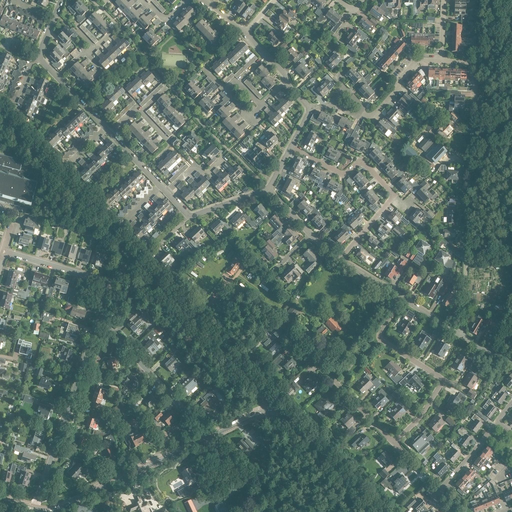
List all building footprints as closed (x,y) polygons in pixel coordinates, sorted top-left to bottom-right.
[(126,1),(119,7),(123,12),(133,3),(135,0),(131,0),(128,4),(126,1)] [(138,0),(137,0),(135,0),(133,3),(123,12),(127,16),(134,10),(131,7),(138,0)] [(238,0),(234,5),(237,7),(234,10),(239,15),(245,7),(242,4),(245,0),(238,0)] [(322,0),(318,0),(314,6),(318,8),(316,11),(321,15),(323,12),(325,10),(322,7),(326,2),(322,0)] [(388,0),(388,3),(397,4),(396,9),(400,9),(401,0),(397,0),(396,0),(388,0)] [(428,5),(428,0),(420,0),(421,1),(417,1),(417,9),(418,9),(422,9),(423,5),(428,5)] [(73,2),(71,4),(67,8),(71,13),(75,10),(77,12),(83,6),(79,1),(76,4),(73,2)] [(375,6),(369,13),(379,20),(383,15),(390,19),(391,19),(392,18),(384,4),(380,10),(375,6)] [(136,12),(134,10),(127,16),(131,20),(141,11),(145,7),(143,5),(136,12)] [(249,9),(245,7),(239,15),(245,19),(248,15),(250,17),(257,8),(252,5),(249,9)] [(83,6),(77,12),(79,14),(76,17),(80,22),(86,17),(83,15),(88,11),(83,6)] [(141,11),(131,20),(135,24),(137,22),(141,18),(139,15),(146,9),(146,8),(145,7),(141,11)] [(185,8),(183,9),(191,17),(193,15),(194,15),(196,14),(189,7),(186,10),(185,8)] [(466,8),(455,7),(455,9),(454,9),(453,10),(453,13),(454,14),(461,15),(461,22),(468,23),(468,17),(467,17),(467,11),(466,11),(466,8)] [(191,17),(183,9),(182,11),(183,12),(180,15),(182,17),(187,22),(188,21),(188,20),(191,17)] [(281,15),(279,17),(288,23),(290,20),(292,22),(294,21),(298,16),(294,14),(292,11),(289,9),(286,13),(284,11),(282,13),(281,13),(280,14),(281,15)] [(323,12),(321,15),(316,21),(319,23),(321,23),(322,21),(325,21),(327,18),(331,21),(336,13),(331,9),(326,15),(323,12)] [(144,16),(141,18),(137,22),(141,26),(148,19),(154,14),(152,12),(146,18),(144,16)] [(93,23),(100,16),(98,14),(97,15),(95,13),(89,19),(93,23)] [(342,17),(336,13),(331,21),(336,25),(331,31),(331,32),(334,34),(341,25),(338,22),(342,17)] [(148,19),(141,26),(145,30),(151,24),(149,22),(156,15),(154,14),(148,19)] [(102,18),(100,16),(93,23),(97,27),(103,21),(100,19),(102,18)] [(187,22),(182,17),(179,19),(177,18),(176,19),(183,27),(186,25),(187,25),(188,23),(187,22)] [(288,23),(279,17),(280,17),(278,19),(277,19),(276,20),(277,21),(275,23),(277,25),(275,27),(284,34),(287,30),(287,28),(285,26),(288,23)] [(364,17),(358,24),(367,31),(367,30),(370,32),(372,32),(374,30),(373,29),(377,23),(371,19),(369,22),(364,17)] [(8,19),(8,20),(5,27),(10,30),(13,22),(10,21),(11,19),(8,18),(8,19)] [(157,19),(156,20),(153,23),(157,27),(161,23),(157,19)] [(183,27),(176,19),(174,21),(176,22),(173,25),(174,26),(172,28),(176,32),(178,30),(179,32),(181,30),(180,30),(183,27)] [(13,22),(10,30),(15,32),(19,24),(16,23),(16,22),(14,20),(13,22)] [(105,24),(103,21),(97,27),(100,31),(108,24),(106,23),(105,24)] [(200,31),(208,24),(206,22),(205,23),(202,21),(196,27),(200,31)] [(19,24),(15,32),(21,34),(24,26),(21,25),(21,24),(19,23),(18,24),(19,24)] [(109,26),(108,24),(100,31),(104,36),(111,30),(108,27),(109,26)] [(209,25),(208,24),(200,31),(204,35),(210,29),(208,26),(209,25)] [(24,26),(21,34),(26,36),(29,28),(26,27),(27,26),(24,25),(24,26)] [(180,36),(190,27),(187,25),(178,34),(180,36)] [(29,28),(26,36),(31,38),(34,30),(32,29),(32,28),(29,27),(29,28)] [(63,33),(69,39),(71,36),(74,39),(78,35),(73,30),(71,32),(66,27),(62,31),(63,33)] [(34,30),(31,38),(36,40),(40,32),(37,31),(37,30),(35,29),(34,30)] [(147,43),(154,36),(152,33),(153,32),(150,29),(145,34),(146,35),(142,38),(147,43)] [(210,29),(204,35),(208,40),(216,33),(215,31),(213,32),(210,29)] [(359,34),(356,32),(353,30),(349,36),(357,42),(359,39),(362,41),(364,39),(366,40),(366,39),(368,37),(361,31),(359,34)] [(268,37),(267,38),(276,46),(280,41),(282,43),(286,38),(279,33),(277,35),(272,32),(271,33),(270,34),(269,34),(268,35),(268,36),(268,37)] [(63,33),(58,37),(63,42),(61,44),(66,50),(70,46),(67,43),(70,40),(69,39),(63,33)] [(216,33),(208,40),(212,44),(219,38),(216,35),(217,34),(216,33)] [(411,45),(416,45),(417,37),(417,34),(409,34),(409,37),(411,37),(411,45)] [(115,35),(113,36),(125,49),(129,45),(123,39),(121,41),(115,35)] [(125,49),(113,36),(111,38),(117,44),(115,47),(121,53),(125,49)] [(154,36),(147,43),(151,47),(157,41),(159,43),(161,41),(158,38),(157,38),(154,36)] [(357,42),(349,36),(345,41),(348,44),(346,47),(355,54),(357,51),(356,50),(358,47),(354,45),(357,42)] [(393,42),(396,45),(402,50),(406,46),(397,38),(393,42)] [(292,43),(289,39),(282,45),(285,49),(292,43)] [(121,53),(115,47),(113,49),(107,43),(105,44),(117,57),(121,53)] [(237,46),(244,53),(248,50),(243,43),(240,46),(239,44),(237,46)] [(117,57),(105,44),(103,46),(109,52),(107,54),(113,61),(117,57)] [(396,45),(392,48),(399,54),(402,50),(396,45)] [(55,52),(61,58),(63,55),(66,58),(70,54),(65,49),(63,51),(58,46),(54,51),(55,52)] [(244,53),(237,46),(236,48),(237,49),(234,51),(240,57),(244,53)] [(399,54),(392,48),(388,52),(395,58),(399,54)] [(291,49),(284,55),(287,59),(288,58),(291,62),(295,58),(298,61),(303,56),(300,53),(298,56),(291,49)] [(98,50),(97,52),(109,65),(113,61),(107,54),(104,57),(98,50)] [(330,59),(336,65),(341,61),(339,59),(341,56),(342,56),(342,53),(341,52),(338,52),(336,50),(330,55),(332,57),(330,59)] [(240,57),(234,51),(232,53),(231,52),(229,54),(236,61),(240,57)] [(55,52),(50,57),(55,61),(52,64),(58,69),(62,65),(59,62),(62,59),(61,58),(55,52)] [(109,65),(97,52),(95,54),(101,60),(98,63),(104,69),(109,65)] [(236,62),(238,65),(250,54),(248,52),(236,62)] [(391,62),(385,56),(380,52),(379,54),(379,55),(381,57),(382,57),(383,58),(381,60),(388,66),(391,62)] [(388,52),(385,56),(391,62),(395,58),(388,52)] [(9,62),(10,63),(11,60),(13,60),(14,58),(3,54),(2,57),(1,56),(0,57),(0,58),(1,59),(9,62)] [(228,57),(226,59),(230,63),(232,65),(236,61),(229,54),(227,56),(228,57)] [(230,63),(226,59),(223,56),(221,57),(222,59),(220,61),(226,67),(230,63)] [(299,75),(306,68),(303,66),(306,63),(302,58),(296,64),(298,67),(295,70),(299,75)] [(317,58),(314,60),(320,66),(323,63),(317,58)] [(9,62),(1,59),(0,62),(0,61),(0,64),(7,67),(8,68),(9,65),(11,65),(12,63),(10,63),(9,62)] [(336,65),(330,59),(327,62),(325,59),(323,61),(332,70),(336,65)] [(388,66),(381,60),(377,65),(384,71),(388,66)] [(75,75),(86,64),(84,61),(80,65),(78,63),(70,70),(75,75)] [(216,62),(214,64),(221,71),(226,67),(220,61),(217,63),(216,62)] [(346,75),(345,76),(347,78),(348,77),(351,79),(356,74),(354,71),(356,70),(353,67),(355,66),(352,63),(351,62),(348,65),(346,66),(348,69),(350,71),(346,75)] [(7,67),(0,64),(0,70),(5,73),(6,73),(7,70),(8,71),(9,68),(8,68),(7,67)] [(87,65),(86,64),(75,75),(78,78),(79,77),(80,78),(86,72),(83,69),(87,65)] [(221,71),(214,64),(213,65),(214,66),(211,69),(217,75),(221,71)] [(259,76),(267,69),(265,67),(264,69),(261,66),(255,72),(259,76)] [(306,68),(299,75),(303,80),(308,75),(310,78),(316,73),(311,68),(308,71),(306,68)] [(267,69),(259,76),(263,80),(267,77),(269,75),(267,72),(268,71),(267,69)] [(5,73),(0,70),(0,76),(3,78),(7,80),(8,78),(8,77),(8,76),(7,76),(7,75),(7,74),(6,73),(5,73)] [(86,72),(80,78),(83,81),(93,72),(91,71),(88,74),(86,72)] [(144,72),(142,74),(150,83),(151,84),(156,80),(157,81),(160,78),(153,71),(150,74),(148,72),(146,74),(144,72)] [(93,72),(83,81),(87,85),(91,82),(93,80),(91,77),(94,74),(93,72)] [(356,74),(351,79),(353,82),(352,83),(354,85),(358,82),(360,84),(361,83),(364,81),(365,80),(364,79),(358,72),(356,74)] [(417,73),(413,77),(420,83),(424,79),(422,77),(418,73),(417,73)] [(142,78),(140,80),(143,84),(145,86),(150,83),(142,74),(140,76),(142,78)] [(189,94),(196,88),(193,85),(195,83),(193,81),(198,77),(196,74),(187,82),(189,84),(184,89),(189,94)] [(327,75),(324,78),(319,83),(320,83),(328,92),(333,87),(330,84),(332,81),(327,75)] [(366,83),(358,90),(363,95),(370,89),(367,86),(371,82),(369,80),(372,78),(369,76),(365,80),(364,81),(366,83)] [(136,80),(134,82),(140,88),(143,84),(140,80),(136,77),(135,78),(136,80)] [(267,77),(263,80),(261,82),(265,87),(272,80),(270,78),(269,79),(267,77)] [(413,77),(410,81),(416,87),(420,83),(413,77)] [(40,82),(35,80),(34,82),(47,87),(49,82),(41,79),(40,82)] [(272,80),(265,87),(269,91),(275,85),(273,82),(274,81),(272,80)] [(416,87),(410,81),(406,85),(408,87),(406,88),(413,94),(418,89),(416,87)] [(47,87),(34,82),(33,85),(38,87),(36,89),(44,93),(47,87)] [(94,85),(91,82),(87,85),(85,87),(88,90),(94,85)] [(140,88),(134,82),(131,84),(130,83),(128,84),(135,92),(140,88)] [(328,92),(320,83),(315,88),(314,87),(310,90),(316,96),(319,93),(323,97),(328,92)] [(135,92),(128,84),(127,86),(128,87),(125,90),(131,96),(135,92)] [(208,90),(202,96),(204,99),(199,104),(203,109),(211,101),(207,97),(213,91),(215,92),(218,88),(215,84),(208,90)] [(115,87),(114,89),(121,96),(125,92),(119,86),(116,88),(115,87)] [(197,87),(196,88),(189,94),(194,99),(199,95),(205,89),(203,86),(199,90),(197,87)] [(370,89),(363,95),(367,100),(372,95),(375,98),(377,96),(379,94),(380,93),(376,88),(372,91),(370,89)] [(35,92),(31,91),(30,93),(42,98),(43,96),(46,97),(47,94),(44,93),(36,89),(35,92)] [(113,92),(111,94),(116,100),(121,96),(114,89),(112,91),(113,92)] [(454,102),(464,102),(464,96),(460,96),(460,92),(450,92),(449,98),(454,98),(454,102)] [(42,98),(30,93),(29,96),(33,97),(32,100),(37,102),(40,103),(43,104),(45,99),(42,98)] [(424,106),(420,102),(419,101),(412,95),(410,97),(406,93),(402,98),(409,105),(412,102),(414,104),(415,103),(422,109),(424,106)] [(116,100),(111,94),(108,96),(107,95),(105,97),(109,100),(112,104),(116,100)] [(161,106),(169,99),(167,97),(166,98),(163,96),(157,101),(161,106)] [(279,98),(288,108),(292,104),(286,98),(284,100),(281,97),(279,98)] [(288,108),(279,98),(277,100),(280,104),(278,106),(284,112),(288,108)] [(409,105),(402,98),(397,103),(402,107),(400,110),(406,115),(409,110),(407,108),(409,105)] [(28,102),(24,100),(23,102),(35,107),(36,105),(38,105),(39,105),(40,103),(37,102),(32,100),(29,99),(28,102)] [(170,101),(169,99),(161,106),(165,110),(169,106),(171,104),(169,102),(170,101)] [(112,104),(109,100),(106,102),(105,101),(103,103),(110,110),(114,106),(112,104)] [(215,106),(211,101),(203,109),(207,113),(212,109),(216,113),(223,107),(226,104),(223,101),(222,103),(221,102),(218,105),(216,105),(215,106)] [(23,102),(22,105),(26,107),(25,109),(33,113),(36,114),(38,109),(35,108),(35,107),(23,102)] [(464,102),(454,102),(449,102),(449,111),(458,112),(458,108),(464,109),(464,102)] [(110,110),(103,103),(101,104),(103,106),(100,108),(106,114),(110,110)] [(284,112),(278,106),(276,108),(273,105),(271,107),(276,112),(280,116),(284,112)] [(169,106),(165,110),(163,112),(167,116),(174,109),(172,107),(171,108),(169,106)] [(223,107),(216,113),(221,117),(230,108),(228,106),(225,109),(223,107)] [(230,108),(221,117),(224,121),(228,117),(231,115),(228,113),(232,110),(230,108)] [(393,108),(389,112),(397,119),(401,115),(404,118),(406,115),(401,110),(398,112),(393,108)] [(24,112),(20,111),(19,113),(31,118),(33,119),(34,119),(35,117),(34,116),(32,115),(33,113),(25,109),(24,112)] [(176,111),(174,109),(167,116),(171,120),(177,114),(175,112),(176,111)] [(280,116),(276,112),(273,114),(270,111),(269,113),(278,122),(282,119),(280,116)] [(77,116),(83,122),(85,119),(87,121),(88,123),(90,121),(81,112),(79,114),(77,113),(76,115),(77,116)] [(397,119),(389,112),(385,117),(390,122),(388,124),(393,129),(396,127),(392,124),(397,119)] [(459,118),(453,112),(449,117),(455,122),(459,118)] [(278,122),(269,113),(267,114),(270,118),(268,120),(273,126),(278,122)] [(323,123),(327,116),(321,113),(319,117),(315,116),(313,121),(318,124),(319,121),(323,123)] [(177,114),(171,120),(175,125),(182,117),(180,116),(179,117),(177,114)] [(77,116),(74,118),(73,117),(72,118),(73,120),(79,126),(81,123),(82,125),(84,123),(83,122),(77,116)] [(228,117),(224,121),(222,123),(226,127),(236,118),(234,116),(231,120),(228,117)] [(327,116),(323,123),(327,125),(325,128),(330,130),(333,126),(333,125),(330,123),(333,119),(327,116)] [(182,117),(175,125),(178,129),(185,123),(182,120),(184,119),(182,117)] [(236,118),(226,127),(230,132),(236,126),(234,123),(237,120),(236,118)] [(333,125),(333,126),(338,129),(340,126),(343,128),(348,121),(342,118),(339,122),(335,121),(333,125)] [(73,120),(70,122),(69,121),(67,122),(68,124),(69,124),(74,130),(77,127),(78,129),(80,127),(79,126),(73,120)] [(279,128),(284,123),(281,120),(273,128),(274,130),(278,126),(279,128)] [(348,121),(343,128),(347,130),(346,133),(351,136),(354,131),(350,129),(353,125),(353,124),(348,121)] [(393,129),(388,124),(387,123),(385,125),(381,121),(378,124),(376,127),(384,135),(388,130),(390,132),(390,131),(393,129)] [(449,134),(451,131),(452,130),(451,129),(448,126),(449,124),(445,121),(442,125),(443,126),(436,133),(443,139),(445,137),(446,138),(447,138),(449,136),(449,135),(448,134),(449,134)] [(142,124),(140,122),(137,125),(134,123),(128,129),(132,133),(142,124)] [(69,124),(68,124),(66,126),(65,125),(63,126),(64,127),(64,128),(64,127),(70,134),(73,131),(74,133),(76,131),(75,130),(74,130),(69,124)] [(142,124),(132,133),(136,138),(143,132),(140,129),(143,126),(142,124)] [(238,128),(236,126),(230,132),(234,136),(244,127),(242,125),(238,128)] [(356,127),(354,131),(351,136),(349,140),(353,142),(350,146),(356,150),(360,142),(358,141),(359,139),(359,138),(357,137),(359,135),(357,134),(360,128),(357,126),(356,127)] [(61,128),(59,130),(65,137),(66,137),(65,137),(66,137),(69,135),(70,137),(72,135),(70,134),(64,127),(64,128),(64,127),(62,130),(61,128)] [(244,127),(234,136),(238,140),(244,134),(242,131),(245,128),(244,127)] [(266,137),(274,146),(277,143),(276,142),(278,140),(275,138),(275,137),(274,136),(277,134),(270,127),(266,132),(269,134),(266,137)] [(59,130),(58,129),(56,131),(55,130),(53,132),(54,133),(60,139),(62,137),(64,138),(65,137),(59,130)] [(144,134),(143,132),(136,138),(140,142),(150,133),(148,131),(144,134)] [(307,139),(314,143),(316,139),(319,140),(322,135),(316,132),(315,136),(310,133),(307,139)] [(54,133),(52,135),(50,134),(49,136),(50,137),(56,143),(58,141),(60,142),(61,141),(60,139),(54,133)] [(150,133),(140,142),(144,146),(150,140),(148,137),(151,134),(150,133)] [(186,146),(196,137),(192,133),(187,138),(189,140),(186,143),(185,145),(186,146)] [(416,140),(419,143),(425,136),(422,134),(416,140)] [(50,137),(47,139),(46,138),(44,140),(51,147),(54,145),(56,146),(57,144),(56,143),(50,137)] [(196,137),(186,146),(188,148),(186,150),(186,151),(185,152),(187,155),(191,151),(188,148),(190,146),(192,144),(194,146),(200,141),(196,137)] [(260,140),(258,142),(263,147),(265,145),(269,149),(270,147),(271,149),(274,146),(266,137),(262,141),(260,140)] [(175,138),(170,143),(174,147),(179,142),(175,138)] [(427,138),(419,147),(425,152),(427,150),(425,149),(431,142),(427,138)] [(106,139),(104,141),(107,144),(105,146),(111,152),(115,148),(106,139)] [(152,142),(150,140),(144,146),(148,150),(157,141),(156,139),(152,142)] [(314,143),(307,139),(306,140),(305,139),(302,143),(304,144),(305,145),(304,148),(307,150),(312,153),(315,148),(312,147),(314,143)] [(159,142),(157,141),(148,150),(152,154),(158,148),(156,146),(159,142)] [(364,144),(360,142),(356,150),(362,153),(364,148),(367,149),(370,144),(365,141),(364,144)] [(263,147),(258,142),(255,145),(256,146),(252,150),(254,152),(261,160),(264,157),(263,157),(265,155),(261,151),(264,149),(263,148),(263,147)] [(100,145),(98,146),(107,156),(111,152),(105,146),(103,148),(100,145)] [(331,160),(335,152),(331,150),(332,147),(327,145),(325,150),(328,151),(325,156),(331,160)] [(369,155),(369,156),(373,160),(380,154),(382,152),(378,148),(375,145),(374,146),(371,145),(370,148),(370,149),(373,152),(369,155)] [(446,152),(438,145),(426,156),(434,164),(446,152)] [(98,146),(96,148),(99,152),(97,154),(99,156),(103,160),(105,161),(109,158),(107,156),(98,146)] [(211,160),(213,162),(216,160),(214,158),(219,153),(212,146),(204,153),(208,158),(209,157),(211,160)] [(417,155),(408,147),(402,153),(411,161),(417,155)] [(335,152),(331,160),(337,162),(339,158),(342,159),(345,154),(340,151),(339,153),(336,151),(336,152),(335,152)] [(169,154),(176,162),(180,158),(174,152),(171,154),(170,153),(169,154)] [(261,160),(254,152),(250,157),(246,153),(244,156),(250,162),(252,160),(253,161),(256,164),(258,162),(258,163),(261,160)] [(176,162),(169,154),(167,156),(168,157),(165,160),(171,166),(176,162)] [(380,154),(373,160),(378,165),(382,161),(384,164),(389,160),(388,159),(385,155),(383,157),(380,154)] [(0,201),(8,204),(20,207),(21,203),(31,206),(38,182),(34,180),(35,174),(20,170),(23,162),(0,155),(0,201)] [(94,155),(92,156),(101,166),(105,162),(105,161),(103,160),(99,156),(97,158),(94,155)] [(101,166),(92,156),(90,158),(93,162),(91,164),(97,170),(101,166)] [(426,171),(428,169),(431,165),(421,157),(418,161),(416,163),(426,171)] [(293,165),(300,169),(302,166),(305,167),(308,162),(302,159),(301,162),(296,160),(293,165)] [(162,161),(160,162),(167,170),(171,166),(165,160),(163,162),(162,161)] [(383,170),(387,175),(393,169),(391,166),(393,164),(392,163),(391,162),(389,160),(384,164),(387,166),(383,170)] [(167,170),(160,162),(158,164),(159,165),(157,168),(163,174),(167,170)] [(85,163),(84,164),(93,174),(97,170),(91,164),(88,166),(85,163)] [(84,164),(82,166),(85,169),(82,171),(88,178),(93,174),(84,164)] [(300,169),(293,165),(290,171),(295,174),(293,177),(298,179),(301,174),(298,173),(300,169)] [(230,166),(228,168),(237,177),(241,173),(243,171),(239,166),(236,168),(235,167),(233,169),(230,166)] [(228,168),(226,170),(229,173),(227,175),(231,179),(234,182),(238,178),(237,177),(228,168)] [(316,179),(320,172),(314,169),(312,174),(309,172),(306,177),(311,180),(312,177),(316,179)] [(387,175),(391,180),(395,176),(398,178),(402,174),(400,172),(398,170),(396,172),(393,169),(387,175)] [(77,170),(75,172),(84,182),(88,178),(82,171),(80,174),(77,170)] [(145,180),(138,172),(135,174),(134,173),(133,175),(134,176),(140,182),(142,180),(144,181),(145,180)] [(219,172),(218,173),(227,183),(231,179),(227,175),(225,173),(223,175),(219,172)] [(326,175),(320,172),(316,179),(320,181),(318,184),(323,187),(325,184),(326,181),(323,180),(326,175)] [(357,184),(364,178),(360,174),(361,173),(360,172),(359,172),(358,172),(357,173),(354,175),(353,174),(346,181),(350,185),(354,181),(357,184)] [(447,172),(447,180),(452,180),(452,184),(456,184),(456,180),(457,180),(458,179),(459,174),(458,174),(458,173),(447,172)] [(227,183),(218,173),(216,175),(219,178),(217,180),(223,187),(227,183)] [(400,181),(396,185),(400,188),(401,189),(401,190),(402,188),(406,185),(407,183),(404,180),(406,178),(403,175),(402,174),(398,178),(400,181)] [(201,175),(199,177),(202,180),(200,182),(206,188),(210,185),(201,175)] [(134,176),(131,178),(130,177),(128,179),(130,180),(136,186),(138,184),(139,185),(141,184),(140,182),(134,176)] [(285,185),(293,189),(293,188),(294,185),(297,186),(300,181),(294,178),(293,182),(288,179),(285,185)] [(368,182),(364,178),(357,184),(360,187),(358,189),(362,193),(367,189),(364,186),(368,182)] [(130,180),(127,182),(126,181),(124,183),(125,184),(126,184),(131,190),(134,188),(135,189),(137,188),(136,186),(130,180)] [(214,183),(211,180),(209,181),(218,191),(223,187),(217,180),(214,183)] [(194,181),(192,183),(201,192),(206,188),(200,182),(197,184),(194,181)] [(325,184),(323,187),(322,189),(327,192),(328,189),(332,191),(336,184),(330,181),(328,186),(325,184)] [(402,188),(401,190),(405,194),(409,190),(412,193),(416,189),(417,187),(419,186),(415,182),(414,182),(412,185),(409,182),(407,183),(406,185),(402,188)] [(420,190),(417,194),(421,198),(421,199),(428,192),(425,190),(427,188),(428,187),(427,185),(425,183),(424,182),(419,186),(417,187),(420,190)] [(201,192),(192,183),(190,185),(193,188),(191,190),(195,194),(197,196),(201,192)] [(126,184),(125,184),(123,186),(122,185),(120,187),(121,188),(127,194),(130,192),(131,193),(133,191),(132,190),(131,190),(126,184)] [(342,187),(336,184),(332,191),(336,193),(334,196),(337,197),(337,198),(338,199),(339,198),(340,199),(340,198),(342,193),(339,192),(342,187)] [(293,189),(285,185),(282,190),(287,193),(285,196),(290,199),(293,194),(290,193),(293,189)] [(187,190),(184,187),(182,188),(191,198),(195,194),(191,190),(189,188),(187,190)] [(118,189),(116,190),(116,191),(122,197),(123,198),(126,195),(127,197),(129,195),(127,194),(121,188),(119,190),(118,189)] [(182,188),(180,190),(183,194),(181,196),(187,202),(191,198),(182,188)] [(116,191),(116,190),(115,189),(113,192),(112,191),(110,192),(111,193),(117,200),(119,197),(121,199),(122,197),(116,191)] [(367,189),(362,193),(359,196),(363,200),(365,198),(368,201),(375,195),(370,190),(369,192),(367,189)] [(428,192),(421,199),(425,203),(430,199),(432,201),(437,196),(435,194),(433,192),(430,195),(428,192)] [(111,193),(109,196),(107,194),(106,196),(107,197),(113,203),(115,201),(117,203),(118,201),(117,200),(111,193)] [(379,200),(375,195),(368,201),(371,204),(369,206),(373,211),(377,206),(376,204),(377,203),(377,202),(379,200)] [(301,203),(297,207),(302,212),(308,206),(305,202),(307,201),(303,196),(302,198),(299,201),(301,203)] [(107,197),(104,200),(103,198),(101,200),(108,208),(111,205),(112,206),(114,205),(113,203),(113,204),(113,203),(107,197)] [(159,199),(157,201),(166,210),(167,209),(169,211),(172,208),(170,206),(164,200),(162,202),(159,199)] [(157,201),(155,203),(158,206),(156,208),(162,214),(166,210),(157,201)] [(254,210),(260,217),(262,218),(267,214),(268,213),(260,205),(254,210)] [(311,209),(308,206),(302,212),(306,216),(310,212),(313,215),(317,211),(313,207),(311,209)] [(154,210),(151,207),(149,208),(158,218),(158,217),(160,219),(164,216),(162,214),(156,208),(154,210)] [(149,208),(147,210),(150,214),(148,216),(150,218),(154,222),(158,218),(149,208)] [(413,214),(420,220),(423,216),(425,218),(426,217),(428,218),(430,215),(427,213),(424,210),(422,213),(416,208),(412,213),(413,214)] [(352,219),(358,225),(359,226),(363,222),(362,221),(363,221),(359,217),(362,214),(357,210),(353,214),(351,214),(349,215),(352,219)] [(313,215),(315,218),(311,221),(316,226),(322,220),(319,217),(321,215),(317,211),(313,215)] [(447,211),(447,224),(455,224),(456,211),(447,211)] [(249,224),(252,221),(245,214),(243,216),(239,213),(230,222),(236,228),(245,220),(249,224)] [(392,213),(388,218),(395,224),(398,221),(400,222),(401,220),(407,225),(409,223),(402,217),(400,219),(399,219),(392,213)] [(420,220),(413,214),(409,219),(413,222),(411,225),(416,229),(419,225),(417,223),(420,220)] [(27,233),(32,235),(32,234),(34,234),(34,233),(35,229),(39,230),(38,230),(38,229),(38,227),(38,226),(37,225),(36,224),(35,224),(35,222),(31,221),(33,216),(28,215),(27,221),(25,220),(24,226),(26,227),(26,228),(25,231),(24,231),(27,232),(27,233)] [(278,230),(282,226),(284,224),(276,215),(269,221),(278,230)] [(147,220),(144,217),(143,218),(152,228),(156,224),(154,222),(150,218),(147,220)] [(143,218),(141,220),(144,224),(142,226),(148,232),(152,228),(143,218)] [(358,225),(352,219),(349,221),(347,219),(343,224),(344,225),(347,228),(350,225),(353,229),(358,225)] [(223,226),(224,225),(220,221),(219,222),(218,220),(210,228),(216,234),(223,227),(223,226)] [(322,220),(316,226),(320,231),(324,227),(326,230),(331,225),(327,221),(325,223),(322,220)] [(139,228),(136,225),(134,226),(143,236),(148,232),(142,226),(139,228)] [(347,228),(344,225),(340,229),(342,231),(339,234),(345,241),(345,240),(346,241),(350,237),(349,236),(346,232),(348,230),(347,228)] [(387,234),(391,230),(385,225),(384,227),(381,225),(377,231),(380,233),(378,235),(381,238),(383,236),(386,233),(387,234)] [(134,226),(133,228),(132,228),(135,231),(133,234),(139,240),(143,236),(134,226)] [(331,226),(324,232),(326,234),(333,228),(331,226)] [(191,244),(196,248),(197,250),(202,248),(205,247),(204,244),(203,244),(201,245),(200,246),(200,245),(196,241),(202,236),(204,238),(207,236),(204,233),(198,227),(189,236),(193,239),(190,242),(191,244)] [(280,232),(274,238),(271,241),(274,243),(280,238),(282,241),(283,240),(288,246),(292,242),(298,237),(290,228),(283,235),(280,232)] [(280,232),(278,230),(272,235),(274,238),(280,232)] [(443,230),(443,233),(444,233),(444,237),(450,238),(450,241),(454,241),(455,235),(456,234),(456,232),(456,231),(455,231),(443,230)] [(32,235),(27,233),(27,235),(23,234),(24,234),(23,237),(23,239),(20,238),(18,244),(23,245),(24,247),(23,247),(26,246),(28,247),(31,236),(31,237),(32,235)] [(345,241),(339,234),(336,237),(334,235),(330,239),(334,243),(336,241),(340,245),(345,241)] [(40,237),(37,247),(38,247),(41,248),(42,248),(41,251),(47,252),(51,241),(41,238),(41,237),(40,237)] [(191,244),(190,242),(186,239),(184,241),(180,237),(173,244),(178,250),(183,246),(186,249),(191,244)] [(372,237),(367,242),(374,248),(377,245),(381,249),(386,244),(380,239),(378,242),(372,237)] [(266,247),(262,251),(271,261),(277,255),(271,248),(272,248),(273,248),(275,246),(269,240),(269,241),(267,238),(264,241),(266,243),(264,245),(266,247)] [(54,241),(51,251),(54,252),(56,252),(55,254),(61,256),(64,245),(56,242),(56,243),(57,243),(56,244),(53,243),(54,242),(54,241)] [(418,254),(413,262),(419,266),(423,260),(423,257),(426,251),(427,252),(429,250),(428,248),(430,247),(426,244),(426,243),(424,241),(423,242),(421,241),(415,249),(417,251),(416,253),(418,254)] [(67,245),(64,255),(65,255),(68,256),(69,256),(68,258),(74,260),(77,249),(70,246),(70,247),(70,248),(67,247),(67,246),(67,245)] [(80,249),(77,259),(78,259),(81,260),(82,260),(82,262),(88,264),(91,253),(83,250),(83,251),(83,252),(80,251),(81,250),(81,249),(80,249)] [(310,249),(303,255),(310,262),(303,269),(309,275),(314,271),(313,270),(318,265),(315,262),(318,259),(310,249)] [(361,249),(356,255),(364,262),(367,258),(372,262),(374,259),(369,255),(361,249)] [(451,270),(453,262),(450,260),(450,261),(448,260),(449,257),(441,251),(439,254),(438,253),(437,256),(437,257),(435,260),(437,262),(437,263),(439,265),(440,264),(449,270),(451,270)] [(94,253),(91,263),(92,263),(95,264),(95,263),(96,264),(95,266),(101,268),(104,257),(97,254),(97,255),(96,256),(94,255),(94,254),(94,253)] [(167,253),(159,260),(166,268),(174,261),(167,253)] [(244,262),(246,259),(237,253),(236,255),(244,262)] [(391,279),(394,274),(395,272),(398,274),(399,275),(403,270),(407,263),(400,259),(395,268),(391,265),(385,275),(391,279)] [(234,261),(227,271),(232,275),(237,269),(237,270),(240,266),(234,261)] [(292,277),(295,280),(300,275),(298,273),(291,266),(286,271),(286,272),(282,276),(287,282),(292,277)] [(7,279),(16,281),(19,282),(20,279),(19,278),(20,275),(22,276),(23,272),(14,270),(13,273),(9,272),(7,279)] [(257,275),(249,270),(247,272),(255,278),(257,275)] [(410,274),(406,281),(412,285),(414,282),(418,284),(423,277),(414,271),(412,275),(410,274)] [(39,287),(42,275),(35,273),(31,286),(38,289),(39,287)] [(450,277),(445,286),(446,286),(450,280),(453,275),(451,273),(450,274),(449,276),(450,277)] [(49,277),(42,275),(39,287),(44,288),(44,287),(46,288),(49,277)] [(450,277),(449,276),(439,275),(435,283),(435,284),(434,286),(430,284),(428,287),(429,288),(425,293),(432,298),(436,291),(440,293),(443,288),(445,286),(450,277)] [(16,281),(7,279),(5,286),(16,289),(17,286),(15,286),(16,281)] [(50,288),(50,290),(48,297),(51,298),(54,290),(59,292),(60,290),(63,280),(56,279),(54,289),(50,288)] [(63,280),(60,290),(59,292),(66,294),(67,288),(68,286),(69,282),(63,280)] [(269,289),(261,283),(259,286),(267,292),(269,289)] [(68,286),(67,288),(69,288),(69,289),(66,297),(69,297),(67,302),(71,303),(75,288),(68,286)] [(446,286),(445,286),(441,294),(444,296),(444,295),(445,296),(441,302),(443,303),(446,297),(453,301),(450,305),(453,307),(456,302),(453,300),(455,298),(450,295),(452,292),(448,289),(449,288),(446,286)] [(3,293),(1,300),(10,302),(11,299),(13,299),(14,296),(3,293)] [(446,297),(443,303),(442,304),(448,308),(450,305),(453,301),(446,297)] [(10,302),(1,300),(0,305),(0,307),(10,310),(11,307),(9,307),(10,302)] [(71,303),(67,302),(67,305),(66,304),(64,310),(70,312),(70,311),(72,312),(70,316),(83,320),(86,313),(76,310),(78,306),(71,303)] [(288,312),(282,319),(287,323),(293,317),(299,310),(293,305),(287,312),(288,312)] [(217,306),(215,309),(222,314),(224,312),(217,306)] [(287,310),(286,309),(285,309),(284,308),(283,310),(281,309),(277,315),(281,318),(287,310)] [(136,309),(131,314),(135,318),(127,325),(134,332),(143,323),(140,320),(143,317),(136,309)] [(404,321),(398,331),(405,336),(407,332),(409,329),(410,330),(413,325),(410,323),(415,315),(408,310),(402,320),(404,321)] [(48,319),(51,320),(53,315),(44,312),(43,317),(44,317),(43,321),(47,322),(48,319)] [(332,317),(325,324),(332,332),(335,329),(338,332),(342,329),(332,317)] [(483,326),(487,329),(493,319),(488,317),(483,326)] [(469,332),(476,336),(483,323),(476,319),(469,332)] [(57,327),(56,329),(60,330),(78,336),(79,333),(77,333),(79,327),(69,324),(67,329),(61,327),(57,327)] [(276,338),(266,347),(272,353),(282,343),(278,339),(285,332),(279,326),(272,333),(276,338)] [(327,331),(324,328),(323,329),(322,328),(320,330),(321,331),(318,334),(321,337),(327,331)] [(436,328),(432,334),(436,337),(440,331),(436,328)] [(78,336),(60,330),(59,334),(66,336),(64,339),(74,343),(76,339),(77,339),(78,336)] [(152,331),(148,335),(152,339),(156,335),(153,332),(152,331)] [(421,335),(415,345),(422,350),(425,346),(424,346),(426,344),(427,344),(430,340),(427,337),(426,336),(427,334),(422,331),(420,334),(421,335)] [(441,331),(436,338),(441,341),(446,334),(441,331)] [(30,352),(32,344),(23,341),(19,340),(18,344),(21,345),(20,350),(19,354),(27,356),(26,356),(26,358),(30,359),(31,359),(32,354),(28,353),(29,352),(29,351),(30,352)] [(151,341),(148,343),(149,344),(144,349),(151,357),(156,351),(155,349),(157,347),(160,344),(156,340),(155,340),(152,343),(151,341)] [(438,347),(434,353),(442,358),(449,347),(441,342),(437,347),(438,347)] [(61,345),(59,351),(64,353),(61,362),(67,364),(68,361),(69,362),(72,351),(66,349),(66,347),(61,345)] [(40,355),(49,356),(50,349),(42,348),(40,355)] [(172,358),(174,356),(171,352),(166,357),(169,360),(164,365),(171,373),(172,372),(173,374),(178,369),(177,368),(179,365),(172,358)] [(280,355),(271,364),(274,366),(276,364),(280,369),(283,366),(287,370),(294,363),(288,357),(285,360),(280,355)] [(459,356),(453,367),(460,371),(464,366),(465,366),(465,365),(469,368),(474,361),(469,358),(467,361),(459,356)] [(101,375),(102,375),(106,376),(106,375),(112,377),(113,373),(112,372),(113,370),(112,368),(117,367),(118,366),(118,365),(119,364),(118,361),(117,360),(117,359),(107,362),(107,364),(103,365),(104,368),(103,368),(101,375)] [(391,362),(385,367),(393,375),(390,378),(394,383),(394,382),(396,384),(403,378),(398,373),(401,370),(397,366),(396,367),(394,365),(395,365),(391,362)] [(41,377),(44,369),(38,367),(35,375),(41,377)] [(178,381),(181,378),(185,382),(184,384),(185,385),(183,386),(182,385),(180,388),(187,396),(198,385),(194,381),(195,380),(195,376),(193,374),(189,378),(188,376),(191,373),(189,371),(178,381)] [(467,379),(463,385),(471,389),(478,379),(477,378),(478,376),(471,371),(469,374),(466,378),(467,379)] [(410,372),(399,383),(403,387),(407,384),(411,387),(412,386),(417,392),(423,386),(420,382),(420,383),(418,381),(420,379),(416,375),(414,377),(410,372)] [(305,383),(302,386),(306,389),(313,383),(315,385),(319,382),(313,375),(311,377),(308,375),(303,380),(305,383)] [(364,379),(356,387),(362,393),(365,390),(367,388),(368,389),(372,385),(368,381),(370,379),(366,375),(363,378),(364,379)] [(126,376),(121,381),(126,386),(131,381),(126,376)] [(376,382),(374,384),(377,388),(383,383),(377,377),(374,380),(376,382)] [(50,387),(52,388),(53,388),(54,387),(55,386),(55,385),(55,384),(54,383),(52,382),(52,381),(42,378),(39,386),(49,389),(50,387)] [(135,379),(129,385),(133,390),(140,384),(135,379)] [(292,381),(288,386),(295,393),(299,389),(292,381)] [(499,394),(494,400),(500,405),(507,396),(502,393),(505,389),(497,382),(495,384),(498,386),(499,385),(500,386),(495,391),(499,394)] [(110,391),(109,392),(118,395),(120,389),(111,386),(110,391)] [(109,392),(110,391),(102,388),(101,390),(97,388),(94,395),(103,398),(105,393),(109,394),(109,392)] [(397,390),(391,395),(395,399),(401,394),(397,390)] [(470,390),(466,395),(473,399),(477,394),(470,390)] [(380,395),(372,403),(377,409),(381,406),(383,404),(384,405),(388,401),(384,397),(386,395),(382,391),(379,394),(380,395)] [(208,413),(211,410),(213,412),(216,409),(213,407),(219,401),(214,396),(213,396),(210,392),(203,398),(206,401),(201,405),(208,413)] [(448,403),(446,407),(453,412),(459,402),(462,405),(467,398),(459,393),(456,398),(452,395),(448,400),(450,401),(449,403),(448,403)] [(32,404),(34,398),(25,395),(23,401),(32,404)] [(103,398),(94,395),(92,402),(95,403),(93,407),(99,409),(103,398)] [(153,404),(155,402),(156,401),(152,396),(145,402),(150,408),(153,404)] [(325,396),(315,405),(321,411),(321,412),(323,414),(319,417),(324,422),(329,417),(326,414),(335,405),(329,399),(328,400),(325,396)] [(140,399),(133,407),(135,409),(142,402),(140,399)] [(395,420),(398,417),(400,415),(401,417),(405,413),(402,409),(404,406),(398,400),(394,404),(397,407),(389,414),(395,420)] [(488,400),(482,407),(486,410),(483,414),(489,418),(496,410),(492,407),(494,404),(488,400)] [(40,417),(39,420),(42,422),(43,419),(47,421),(50,411),(45,409),(46,406),(40,404),(38,411),(41,412),(40,417)] [(162,419),(165,416),(164,415),(162,416),(158,411),(153,417),(157,421),(161,418),(162,419)] [(349,413),(341,421),(348,429),(346,430),(351,435),(355,430),(351,426),(357,421),(349,413)] [(168,414),(165,416),(162,419),(171,428),(174,426),(171,422),(173,420),(168,414)] [(475,422),(469,429),(476,433),(482,424),(479,421),(480,419),(475,414),(471,419),(475,422)] [(433,421),(429,426),(435,432),(444,423),(437,416),(433,420),(433,421)] [(448,417),(446,420),(452,426),(455,423),(448,417)] [(94,424),(95,421),(89,419),(87,426),(89,427),(93,428),(94,424)] [(128,422),(128,423),(130,427),(138,423),(136,419),(134,420),(134,419),(131,421),(128,422)] [(34,426),(33,430),(36,431),(34,438),(42,441),(45,434),(39,432),(40,429),(34,426)] [(459,429),(457,432),(462,436),(464,437),(459,443),(465,448),(472,439),(465,434),(467,431),(462,427),(460,430),(459,429)] [(132,434),(134,437),(138,445),(146,441),(142,433),(139,435),(137,431),(132,434)] [(417,439),(411,444),(417,451),(426,442),(428,444),(434,438),(429,434),(425,437),(421,433),(416,439),(417,439)] [(108,435),(102,438),(104,443),(107,442),(109,447),(116,443),(111,434),(108,435)] [(356,436),(349,443),(354,448),(358,444),(362,448),(369,441),(363,435),(359,439),(356,436)] [(137,445),(138,445),(134,437),(125,441),(126,444),(128,444),(129,448),(130,450),(131,450),(132,449),(138,446),(137,445)] [(28,444),(27,448),(33,450),(35,451),(37,447),(40,448),(42,441),(34,438),(31,445),(28,444)] [(80,438),(78,445),(79,445),(79,446),(79,447),(79,448),(80,449),(82,449),(82,448),(83,448),(83,447),(89,449),(92,442),(80,438)] [(243,439),(238,444),(240,446),(239,447),(242,450),(242,449),(244,451),(247,449),(250,452),(255,447),(247,439),(245,441),(243,439)] [(272,448),(265,441),(262,444),(268,452),(272,448)] [(454,449),(447,457),(452,463),(460,454),(456,451),(459,448),(452,442),(451,443),(452,444),(451,446),(454,449)] [(26,453),(27,450),(20,447),(16,446),(16,445),(14,451),(23,454),(21,460),(30,463),(31,460),(35,461),(37,456),(32,455),(26,453)] [(487,446),(483,451),(490,456),(494,452),(487,446)] [(106,456),(100,459),(103,465),(108,462),(109,464),(116,460),(110,449),(104,452),(106,456)] [(490,456),(483,451),(480,455),(487,460),(490,456)] [(385,452),(379,458),(384,463),(383,464),(386,468),(395,460),(391,457),(390,457),(385,452)] [(438,476),(439,476),(440,477),(448,468),(443,464),(446,461),(440,456),(437,453),(433,457),(437,460),(434,463),(438,467),(434,471),(436,472),(436,473),(436,474),(437,475),(438,476)] [(480,455),(477,459),(484,465),(485,466),(487,464),(489,462),(487,460),(480,455)] [(73,467),(69,471),(70,473),(69,474),(72,476),(72,478),(74,477),(76,480),(81,474),(83,476),(86,472),(85,472),(87,470),(85,468),(83,470),(81,468),(80,467),(83,464),(84,461),(85,461),(82,460),(83,459),(75,456),(74,461),(72,466),(73,467)] [(484,465),(477,459),(473,464),(475,465),(473,468),(478,472),(484,465)] [(2,475),(1,478),(1,479),(2,479),(2,481),(9,483),(11,474),(14,475),(16,468),(16,466),(16,465),(12,463),(12,465),(10,473),(4,472),(3,475),(2,475)] [(16,466),(16,468),(18,469),(17,472),(22,473),(18,484),(26,486),(29,478),(30,479),(31,475),(25,473),(27,468),(19,466),(16,465),(16,466)] [(190,469),(182,473),(189,485),(184,488),(187,493),(193,490),(190,485),(196,482),(194,478),(195,478),(193,474),(192,474),(190,469)] [(470,469),(466,473),(473,479),(477,475),(478,474),(479,473),(474,469),(472,471),(470,469)] [(385,479),(389,475),(384,470),(380,474),(385,479)] [(466,473),(463,477),(469,483),(470,484),(472,481),(472,482),(474,482),(475,481),(473,479),(466,473)] [(385,479),(381,483),(380,483),(385,489),(388,486),(392,490),(394,488),(399,493),(409,484),(406,481),(407,480),(402,474),(398,478),(397,477),(390,484),(385,479)] [(463,477),(459,481),(466,487),(469,483),(463,477)] [(501,498),(498,492),(494,482),(491,480),(489,482),(492,484),(496,495),(491,497),(495,505),(500,503),(498,499),(501,498)] [(459,481),(455,485),(459,488),(457,491),(462,495),(464,497),(466,494),(464,493),(463,492),(465,490),(467,490),(468,489),(466,487),(459,481)] [(511,500),(508,492),(502,494),(501,491),(498,492),(501,498),(504,497),(506,502),(511,500)] [(489,498),(486,499),(490,507),(495,505),(491,497),(490,493),(487,494),(489,498)] [(134,505),(127,508),(128,511),(129,511),(137,509),(138,511),(143,511),(143,510),(150,507),(148,502),(141,505),(140,504),(142,503),(139,497),(135,498),(137,502),(134,504),(134,505)] [(426,511),(428,511),(423,506),(425,504),(420,498),(416,502),(412,499),(405,506),(409,510),(412,506),(415,509),(413,511),(426,511)] [(481,499),(476,501),(476,503),(480,511),(485,509),(481,501),(481,499)] [(486,499),(481,501),(485,509),(490,507),(486,499)] [(470,502),(467,504),(469,509),(470,509),(472,508),(474,511),(477,511),(480,511),(476,503),(471,505),(470,502)]
